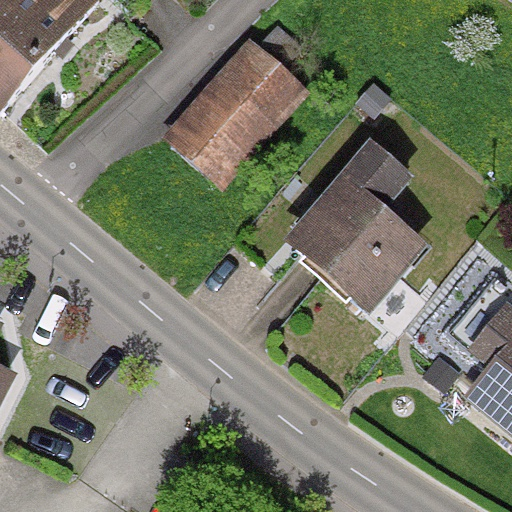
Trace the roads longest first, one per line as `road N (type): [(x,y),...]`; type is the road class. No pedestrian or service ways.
road 1 (tertiary): [(28,208),(279,416),(417,511)]
road 2 (residential): [(28,208),(231,0)]
